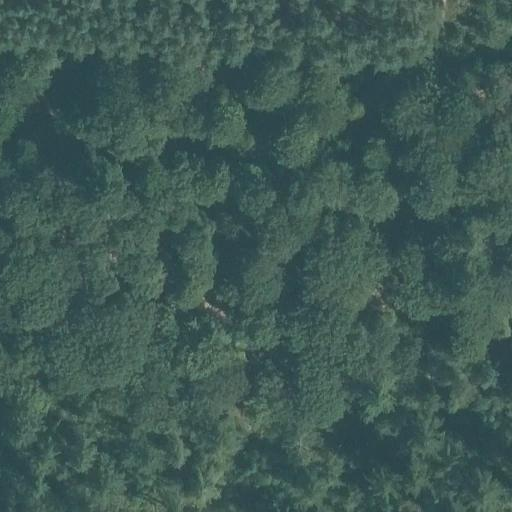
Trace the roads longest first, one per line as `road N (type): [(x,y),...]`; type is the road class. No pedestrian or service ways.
road 1 (track): [(511,57),(0,26)]
road 2 (track): [(511,381),(0,355)]
road 3 (track): [(245,368),(240,511)]
